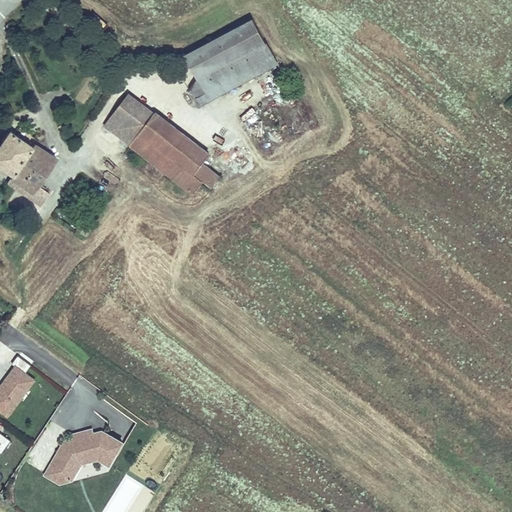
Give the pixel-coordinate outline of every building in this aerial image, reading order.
[(192,89),(198,102),(276,62),(253,19),(188,55),(200,77),(192,89)] [(155,115),(130,96),(111,122),(134,142),(155,115)] [(156,112),(155,115),(134,142),(131,146),(185,188),(187,187),(205,163),(206,162),(212,154),(156,112)] [(122,135),(112,127),(108,132),(118,140),(122,135)] [(0,168),(14,177),(12,180),(37,197),(60,161),(36,145),(34,147),(9,132),(0,145),(0,168)] [(224,177),(205,163),(187,187),(197,195),(206,183),(214,189),(224,177)] [(37,197),(12,180),(9,184),(34,201),(37,197)] [(26,371),(30,363),(17,355),(0,381),(0,410),(9,417),(35,377),(26,371)] [(0,431),(0,451),(0,452),(10,439),(0,431)] [(94,443),(92,436),(93,435),(92,431),(73,435),(75,440),(76,440),(77,447),(94,443)] [(65,443),(45,475),(53,480),(58,478),(59,484),(71,480),(69,470),(74,460),(79,459),(81,464),(98,460),(108,466),(121,445),(102,433),(93,435),(92,436),(94,443),(77,447),(76,440),(75,440),(65,443)] [(69,470),(71,480),(81,464),(79,459),(74,460),(69,470)]
